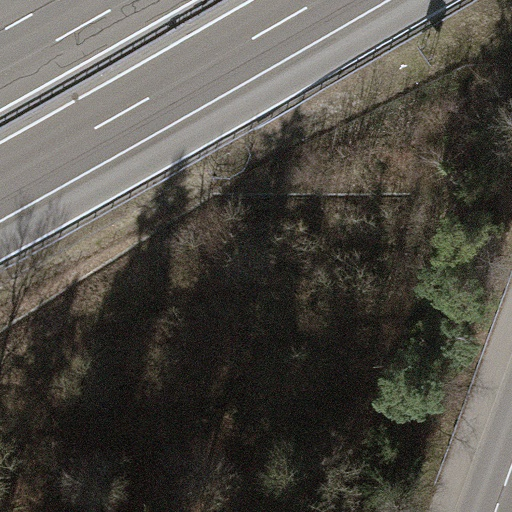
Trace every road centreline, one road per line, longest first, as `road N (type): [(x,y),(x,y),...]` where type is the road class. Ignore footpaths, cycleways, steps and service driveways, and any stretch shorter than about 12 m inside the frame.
road 1 (motorway): [(0,183),(322,0)]
road 2 (motorway): [(130,0),(0,73)]
